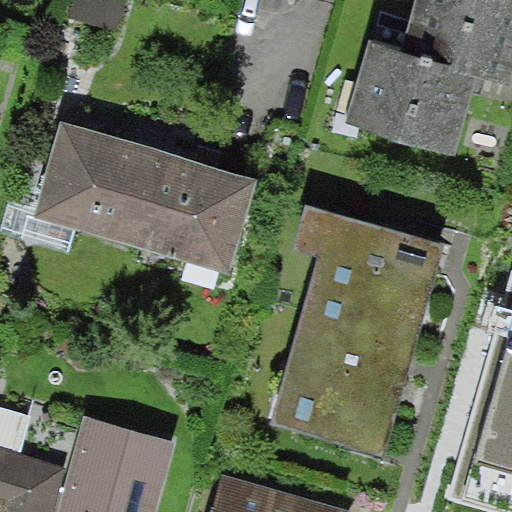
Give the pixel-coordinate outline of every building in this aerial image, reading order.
[(511,59),(511,0),(408,0),(396,45),(364,37),(341,119),(453,151),(475,74),(506,82),(511,59)] [(156,145),(59,117),(31,215),(128,243),(156,145)] [(253,173),(156,145),(128,243),(225,271),(253,173)] [(328,208),(298,314),(408,346),(439,240),(328,208)] [(511,395),(511,280),(481,387),(511,395)] [(298,314),(267,420),(377,452),(408,346),(298,314)] [(494,511),(511,511),(511,395),(481,387),(449,499),(494,511)] [(152,511),(171,442),(79,417),(52,511),(152,511)] [(0,451),(0,511),(45,511),(57,469),(0,451)] [(349,511),(218,476),(208,511),(349,511)]
